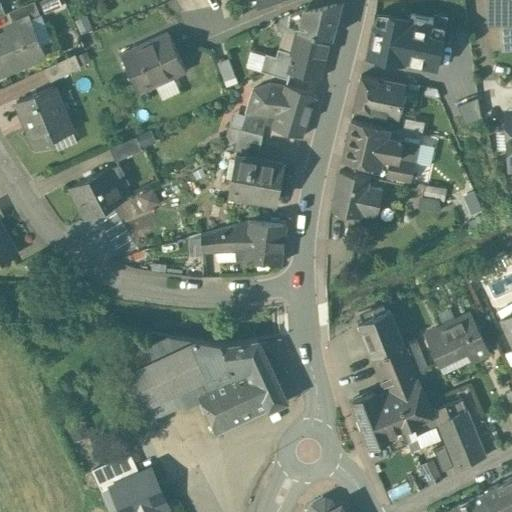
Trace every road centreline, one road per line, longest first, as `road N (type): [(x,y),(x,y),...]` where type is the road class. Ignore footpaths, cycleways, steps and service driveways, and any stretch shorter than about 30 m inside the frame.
road 1 (residential): [(0,165),(32,217),(89,267),(149,289),(196,294),(300,285)]
road 2 (residential): [(356,0),(309,203),(300,285)]
road 3 (residential): [(300,285),(319,398),(314,425)]
road 4 (residential): [(511,455),(400,511)]
